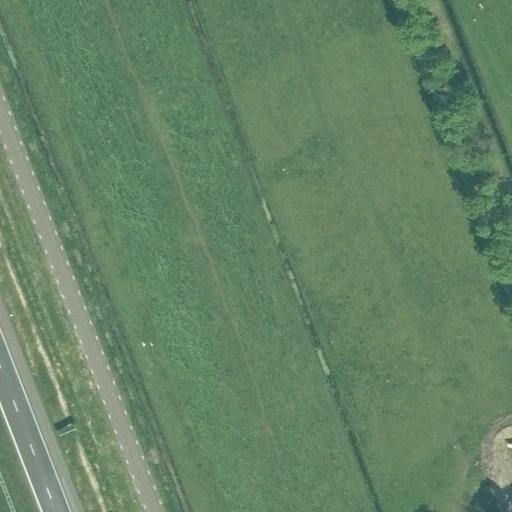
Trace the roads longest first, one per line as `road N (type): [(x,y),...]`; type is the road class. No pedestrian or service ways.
road 1 (unclassified): [(156,511),(0,107)]
road 2 (motorway): [(56,511),(0,366)]
